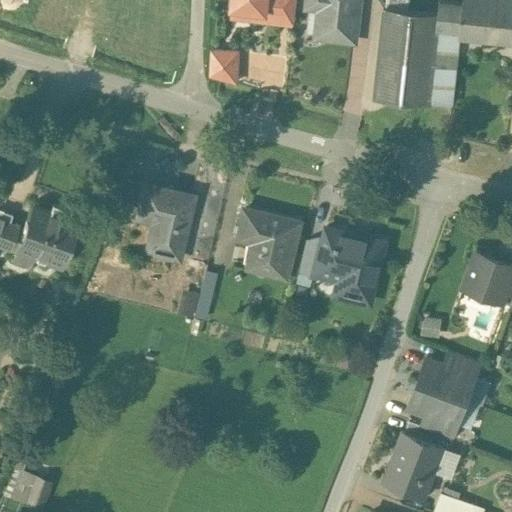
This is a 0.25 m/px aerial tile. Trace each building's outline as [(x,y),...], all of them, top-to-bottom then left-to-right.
[(232,0),(232,6),(282,12),(282,8),(283,0),(232,0)] [(296,0),(283,0),(282,8),(295,10),(296,0)] [(308,0),(308,6),(320,7),(317,35),(354,39),(358,0),(308,0)] [(511,0),(463,0),(463,5),(439,2),(437,16),(436,29),(460,31),(459,36),(511,41),(511,0)] [(437,16),(383,10),(374,98),(428,104),(436,29),(437,16)] [(460,31),(436,29),(428,104),(452,106),(459,36),(460,31)] [(238,51),(212,50),(211,74),(236,81),(238,51)] [(192,194),(143,181),(137,203),(155,207),(145,246),(177,254),(192,194)] [(65,212),(48,205),(47,209),(34,204),(29,218),(26,217),(20,230),(23,232),(18,246),(28,250),(27,254),(42,260),(44,256),(60,263),(66,248),(69,250),(75,237),(71,235),(76,221),(63,216),(65,212)] [(297,218),(243,206),(237,234),(260,239),(254,264),(285,271),(297,218)] [(19,222),(0,215),(0,243),(8,247),(10,241),(15,242),(18,233),(15,232),(19,222)] [(385,238),(325,223),(321,240),(319,246),(313,269),(317,270),(337,275),(333,289),(369,298),(383,245),(385,238)] [(321,240),(306,236),(298,271),(316,275),(317,270),(313,269),(319,246),(321,240)] [(511,263),(476,250),(462,287),(502,301),(506,291),(511,274),(511,263)] [(205,316),(216,269),(203,266),(198,289),(179,284),(174,309),(205,316)] [(441,317),(423,315),(422,334),(439,336),(441,317)] [(481,361),(447,349),(442,361),(474,372),(473,374),(476,375),(481,361)] [(442,361),(425,355),(416,380),(417,381),(417,380),(465,397),(473,374),(474,372),(442,361)] [(417,381),(416,380),(407,405),(425,411),(456,422),(456,421),(465,397),(417,381)] [(456,422),(425,411),(420,424),(454,436),(459,421),(456,421),(456,422)] [(442,445),(401,431),(383,481),(423,496),(442,445)] [(49,481),(19,469),(9,496),(39,507),(49,481)] [(470,511),(473,503),(440,491),(432,511),(470,511)] [(485,507),(473,503),(470,511),(484,511),(483,511),(485,507)]
